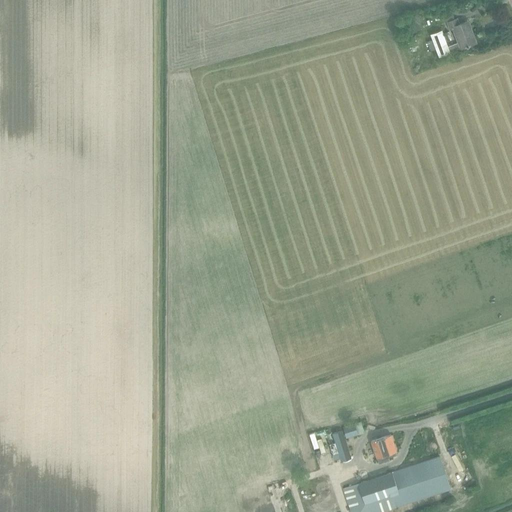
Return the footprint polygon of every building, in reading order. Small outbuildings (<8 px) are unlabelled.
[(450,52),(460,48),(460,49),(476,43),(472,31),(469,31),(466,21),(459,24),(457,18),(446,22),(449,30),(453,29),(458,43),(448,47),(442,30),(431,35),(432,40),(426,42),(430,52),(436,50),(439,58),(451,53),(450,52)] [(347,439),(365,433),(360,420),(343,426),(347,439)] [(332,434),(335,443),(329,445),(334,460),(340,458),(341,461),(352,458),(342,430),(332,434)] [(388,460),(388,458),(397,455),(391,435),(371,441),(378,464),(388,460)] [(320,452),(325,449),(321,440),(309,446),(322,470),(328,467),(320,452)] [(439,457),(343,489),(350,511),(385,511),(450,490),(439,457)] [(356,472),(344,476),(347,485),(359,481),(356,472)]
